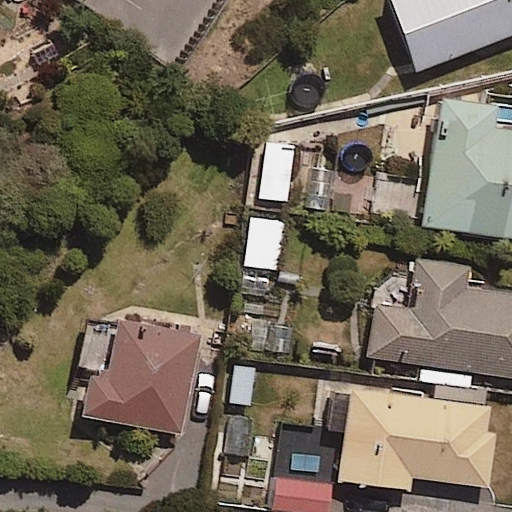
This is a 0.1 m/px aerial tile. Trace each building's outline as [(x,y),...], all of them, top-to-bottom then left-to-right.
[(511,0),(387,0),(412,61),(511,21),(511,0)] [(329,51),(288,58),(296,105),(337,98),(329,51)] [(511,226),(511,116),(484,113),(486,89),(428,82),(412,214),(511,226)] [(284,195),(288,139),(260,137),(255,193),(284,195)] [(328,217),(336,165),(302,160),(294,211),(328,217)] [(273,262),(278,213),(244,210),(240,259),(273,262)] [(511,281),(456,275),(459,253),(407,247),(402,295),(369,291),(362,349),(511,367),(511,281)] [(175,425),(194,324),(110,308),(100,359),(84,356),(75,407),(175,425)] [(249,400),(254,360),(228,357),(223,397),(249,400)] [(481,473),(489,391),(325,374),(320,418),(338,420),(333,468),(401,475),(402,465),(481,473)] [(321,508),(324,475),(270,471),(268,504),(321,508)]
